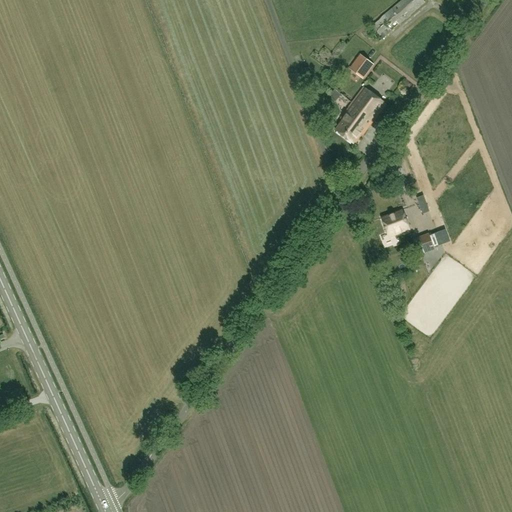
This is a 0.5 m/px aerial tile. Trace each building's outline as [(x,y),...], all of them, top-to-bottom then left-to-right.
[(423,0),(402,0),(369,28),(379,40),(425,2),(423,0)] [(349,69),(362,79),(373,64),(360,54),(349,69)] [(469,76),(477,65),(472,61),(464,72),(469,76)] [(362,136),(386,104),(364,87),(340,119),(342,121),(335,130),(353,144),(354,143),(355,143),(361,136),(362,136)] [(426,213),(432,211),(426,195),(420,197),(426,213)] [(409,229),(407,224),(402,210),(381,218),(387,232),(389,237),(409,229)] [(415,241),(419,253),(433,248),(428,236),(415,241)]
